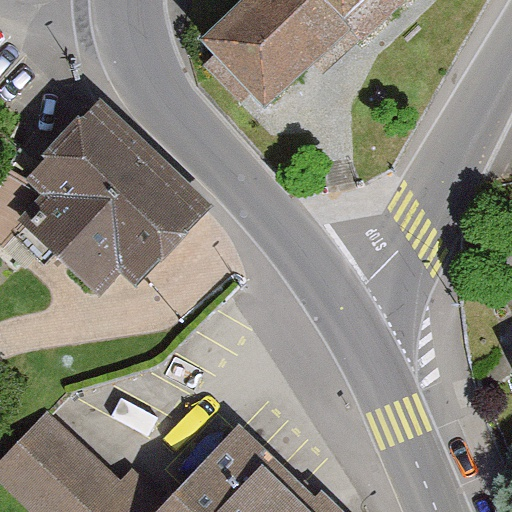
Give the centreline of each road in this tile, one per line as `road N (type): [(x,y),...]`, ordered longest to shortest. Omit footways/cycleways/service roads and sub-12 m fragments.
road 1 (tertiary): [(340,310),(290,237),(170,101),(135,40)]
road 2 (tertiary): [(511,59),(417,229),(340,310)]
road 3 (tertiary): [(436,511),(340,310)]
